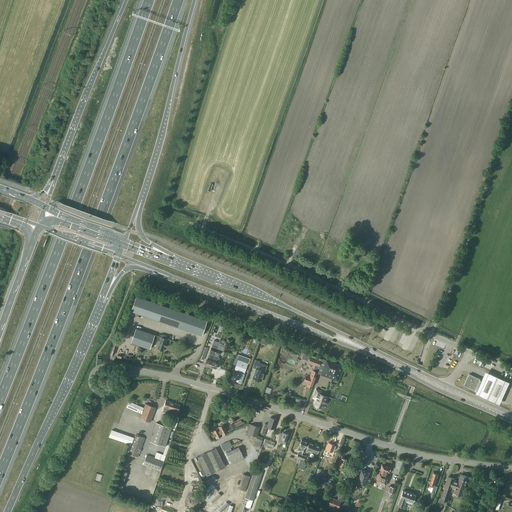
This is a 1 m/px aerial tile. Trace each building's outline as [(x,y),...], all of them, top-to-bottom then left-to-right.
[(136,296),(131,311),(202,335),(207,320),(136,296)] [(136,328),(131,342),(146,347),(148,340),(152,342),(154,339),(155,335),(136,328)] [(156,348),(163,351),(165,346),(166,347),(167,343),(165,342),(168,336),(162,334),(161,337),(155,335),(154,339),(159,341),(156,348)] [(212,344),(205,365),(210,367),(217,349),(216,349),(219,343),(214,342),(213,344),(212,344)] [(217,349),(210,367),(216,369),(219,358),(218,357),(220,352),(223,354),(226,345),(219,343),(216,349),(217,349)] [(236,355),(233,364),(236,365),(235,369),(242,372),(243,368),(246,369),(248,363),(249,363),(250,359),(238,354),(238,355),(236,355)] [(305,381),(308,382),(307,385),(312,387),(315,379),(317,372),(321,360),(310,357),(308,363),(315,365),(313,370),(310,377),(306,376),(305,381)] [(253,378),(261,381),(267,366),(259,363),(260,361),(255,360),(252,368),(256,369),(253,378)] [(326,360),(322,373),(332,377),(333,375),(338,377),(342,366),(326,360)] [(509,383),(485,372),(484,375),(475,394),(499,404),(506,388),(509,383)] [(470,374),(464,385),(475,390),(481,379),(470,374)] [(312,398),(315,400),(313,405),(324,409),(325,405),(326,404),(327,401),(327,400),(328,396),(321,394),(322,390),(316,388),(312,398)] [(164,406),(164,407),(163,411),(175,416),(176,413),(178,414),(179,411),(178,410),(180,405),(166,400),(164,406)] [(137,411),(142,414),(140,418),(150,422),(156,407),(146,404),(144,408),(129,401),(126,407),(137,411)] [(268,424),(265,423),(261,434),(264,435),(267,427),(274,429),(277,419),(270,417),(268,424)] [(150,441),(166,447),(172,427),(156,422),(150,441)] [(212,434),(214,437),(215,436),(216,439),(222,435),(222,434),(228,432),(224,423),(218,427),(218,428),(212,431),(214,433),(212,434)] [(251,424),(248,433),(256,436),(259,427),(251,424)] [(109,437),(131,445),(128,454),(138,457),(140,452),(141,450),(145,438),(135,435),(134,437),(112,430),(109,437)] [(278,442),(282,443),(285,444),(286,441),(289,434),(283,432),(282,436),(281,435),(278,442)] [(263,443),(266,444),(265,445),(273,448),(275,442),(265,438),(263,443)] [(301,450),(303,451),(304,448),(307,441),(302,439),(299,446),(297,449),(300,450),(301,450)] [(224,451),(225,450),(227,452),(232,464),(244,458),(239,446),(232,450),(230,448),(232,447),(229,441),(221,445),(224,451)] [(320,446),(309,442),(306,449),(318,453),(320,446)] [(324,452),(326,452),(326,454),(331,456),(335,445),(329,443),(328,445),(327,444),(324,452)] [(197,457),(200,462),(198,464),(205,477),(225,467),(216,448),(197,457)] [(155,458),(147,455),(143,465),(160,471),(164,461),(166,455),(157,452),(155,458)] [(338,465),(341,466),(340,470),(344,471),(345,468),(347,467),(348,465),(347,464),(346,463),(347,460),(344,458),(344,457),(342,456),(338,465)] [(303,469),(304,470),(306,463),(304,462),(300,460),(298,466),(297,467),(303,469)] [(378,472),(379,473),(376,482),(386,485),(389,476),(388,475),(389,473),(391,467),(382,464),(380,470),(379,469),(378,472)] [(263,472),(255,469),(245,498),(253,500),(263,472)] [(358,483),(358,485),(359,487),(360,487),(362,486),(363,485),(364,485),(368,472),(367,470),(365,469),(363,470),(362,470),(357,483),(358,483)] [(344,478),(340,490),(337,499),(341,500),(344,492),(345,492),(349,480),(348,479),(351,471),(348,470),(345,479),(344,478)] [(434,487),(432,491),(429,501),(432,503),(436,493),(438,486),(435,485),(439,474),(434,472),(429,486),(434,487)] [(243,474),(238,488),(245,490),(250,476),(243,474)] [(455,489),(456,489),(454,493),(462,496),(469,477),(461,474),(458,482),(454,481),(455,479),(448,476),(446,484),(450,485),(449,490),(451,491),(453,486),(456,487),(456,488),(455,489)] [(320,483),(325,485),(328,478),(322,476),(320,483)] [(450,485),(446,484),(441,499),(448,501),(451,491),(449,490),(450,485)] [(400,498),(401,498),(398,505),(403,507),(405,499),(413,502),(416,494),(403,490),(400,498)] [(275,503),(282,505),(284,498),(276,496),(275,503)] [(341,501),(328,497),(326,504),(338,509),(341,501)]
